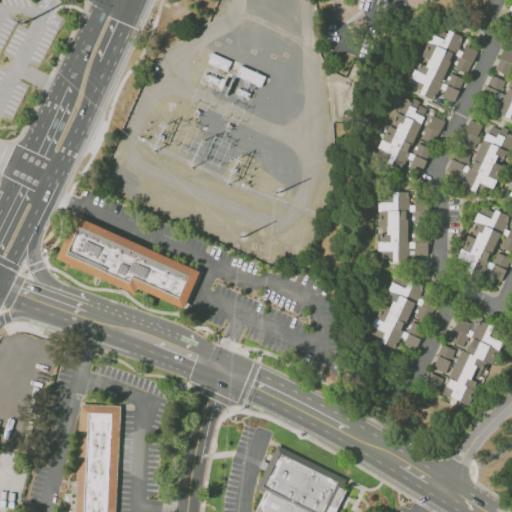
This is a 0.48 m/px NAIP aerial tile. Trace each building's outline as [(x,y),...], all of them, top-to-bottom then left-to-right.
[(453,105),(464,76),(466,77),(478,45),(446,33),(444,39),(429,33),(409,88),(453,105)] [(494,70),(506,75),(511,59),(511,49),(504,46),(494,70)] [(511,76),(510,82),(490,75),(482,95),(497,100),(493,112),(510,118),(511,112),(511,76)] [(432,110),(406,102),(398,129),(385,124),(377,149),(390,153),(387,163),(421,174),(430,147),(414,142),(416,134),(423,137),(432,110)] [(422,138),(434,143),(444,120),(432,115),(422,138)] [(482,125),(470,119),(460,143),(472,148),(482,125)] [(378,201),(377,255),(389,255),(389,259),(427,260),(427,241),(407,241),(407,192),(392,192),(392,202),(378,201)] [(491,263),(506,214),(475,205),(458,262),(464,264),(462,270),(502,282),(509,257),(497,253),(493,264),(491,263)] [(75,216),(201,272),(184,309),(137,288),(134,295),(56,259),(75,216)] [(511,251),(511,225),(509,224),(502,248),(511,251)] [(412,357),(425,324),(427,324),(435,305),(418,298),(423,286),(408,280),(405,287),(391,282),(372,327),(384,332),(379,343),(412,357)] [(493,327),(459,314),(448,342),(461,347),(442,394),(469,404),(478,382),(475,381),(483,361),(492,365),(502,341),(489,336),(493,327)] [(447,373),(453,348),(439,344),(433,370),(447,373)] [(442,379),(431,373),(425,383),(437,389),(442,379)] [(116,511),(119,406),(81,405),(75,511),(116,511)] [(278,445),(348,480),(344,488),(354,493),(344,511),(255,511),(264,494),(256,490),(278,445)]
